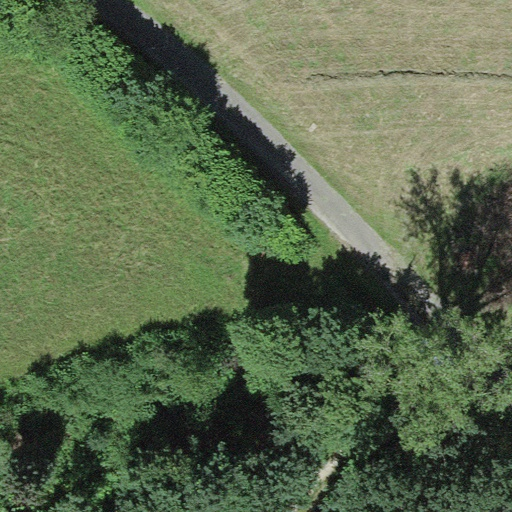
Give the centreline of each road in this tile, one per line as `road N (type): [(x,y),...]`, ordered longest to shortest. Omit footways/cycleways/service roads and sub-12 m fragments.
road 1 (track): [(511,400),(456,350),(381,254),(91,0)]
road 2 (track): [(303,511),(456,350)]
